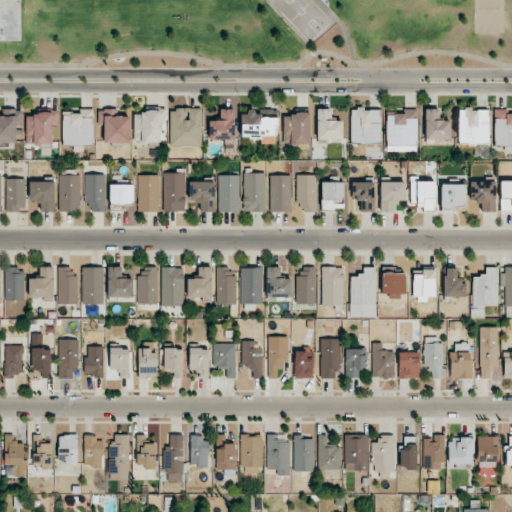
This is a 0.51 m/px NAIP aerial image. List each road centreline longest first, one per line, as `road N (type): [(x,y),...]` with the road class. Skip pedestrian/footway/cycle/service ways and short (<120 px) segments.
road 1 (residential): [(511,241),(0,239)]
road 2 (residential): [(0,406),(511,406)]
road 3 (residential): [(0,86),(371,80)]
road 4 (residential): [(371,80),(0,75)]
